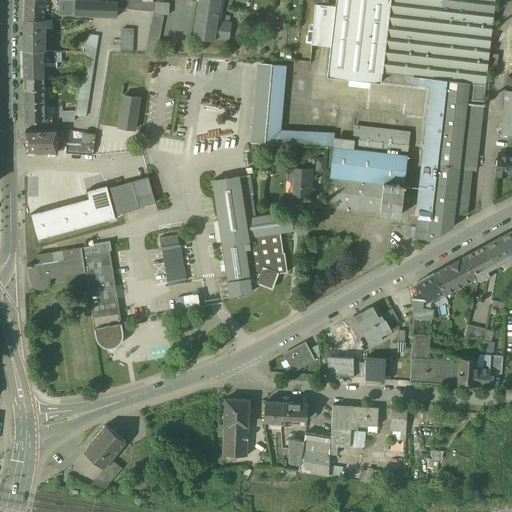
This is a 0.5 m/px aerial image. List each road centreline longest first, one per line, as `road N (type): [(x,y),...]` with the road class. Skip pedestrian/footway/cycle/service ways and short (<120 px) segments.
road 1 (tertiary): [(233,362),(511,212)]
road 2 (unclassified): [(511,402),(266,384),(233,362)]
road 3 (residential): [(0,266),(13,247),(8,0)]
road 4 (tertiary): [(26,425),(233,362)]
